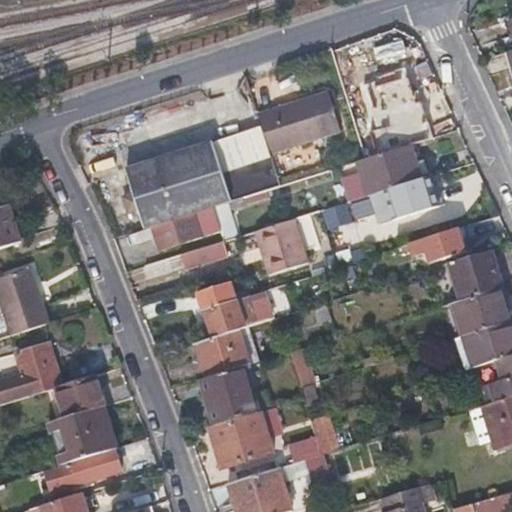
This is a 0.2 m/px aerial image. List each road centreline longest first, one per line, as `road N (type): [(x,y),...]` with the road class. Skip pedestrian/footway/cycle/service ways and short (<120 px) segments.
road 1 (residential): [(196,511),(82,211),(39,123)]
road 2 (residential): [(426,0),(39,123)]
road 3 (residential): [(511,182),(426,0)]
